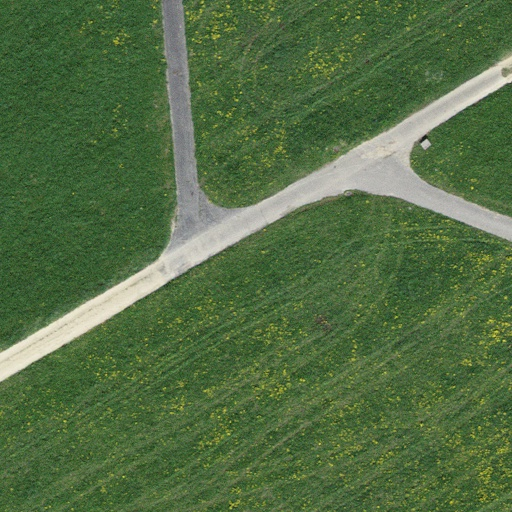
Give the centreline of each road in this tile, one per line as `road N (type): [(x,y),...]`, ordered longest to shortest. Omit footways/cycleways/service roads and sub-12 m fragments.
road 1 (track): [(511,229),(348,167),(188,250),(170,0)]
road 2 (track): [(188,250),(0,361)]
road 3 (track): [(348,167),(511,66)]
